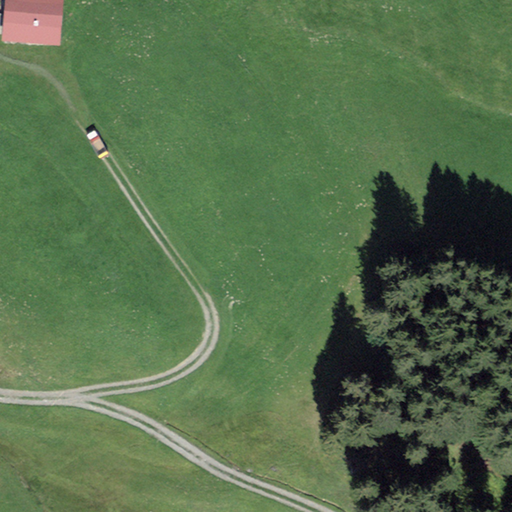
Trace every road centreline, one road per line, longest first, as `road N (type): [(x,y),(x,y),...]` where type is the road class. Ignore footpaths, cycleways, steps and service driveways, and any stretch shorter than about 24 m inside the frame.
road 1 (track): [(0,395),(148,384),(183,370),(206,349),(213,321),(70,96)]
road 2 (track): [(79,393),(316,511)]
